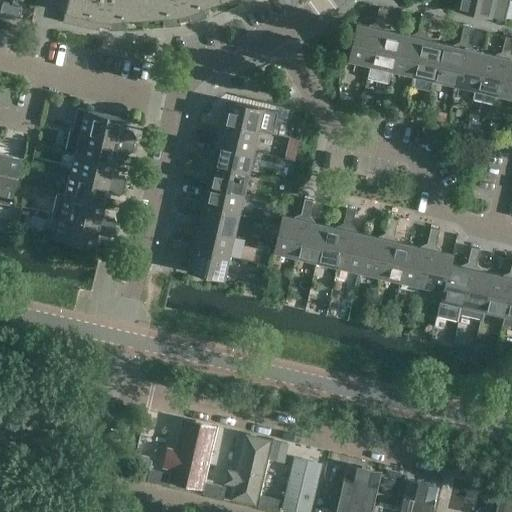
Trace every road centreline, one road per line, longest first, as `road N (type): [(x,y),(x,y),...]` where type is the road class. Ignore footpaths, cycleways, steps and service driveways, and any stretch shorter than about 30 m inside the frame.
road 1 (unclassified): [(511,426),(114,332)]
road 2 (residential): [(437,468),(107,379)]
road 3 (residential): [(511,233),(444,215),(414,158),(340,139),(275,34)]
road 4 (residential): [(114,332),(174,102)]
road 5 (residential): [(231,511),(124,483),(94,447),(85,408)]
road 6 (residential): [(174,102),(45,71)]
road 7 (residential): [(174,102),(201,67),(275,34)]
